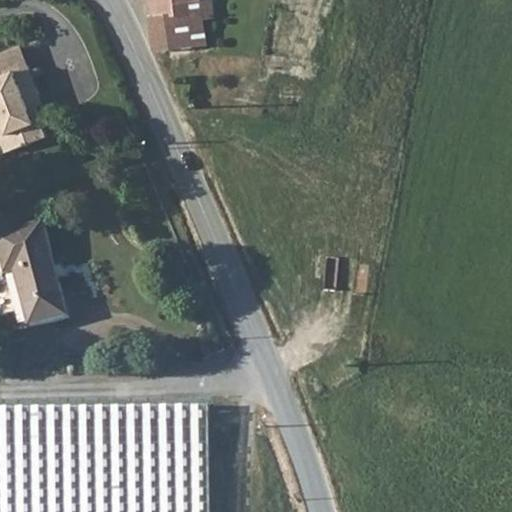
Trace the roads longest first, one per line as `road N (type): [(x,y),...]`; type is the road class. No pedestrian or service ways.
road 1 (tertiary): [(106,0),(202,206),(321,511)]
road 2 (unknown): [(0,389),(178,386),(237,374),(263,355)]
